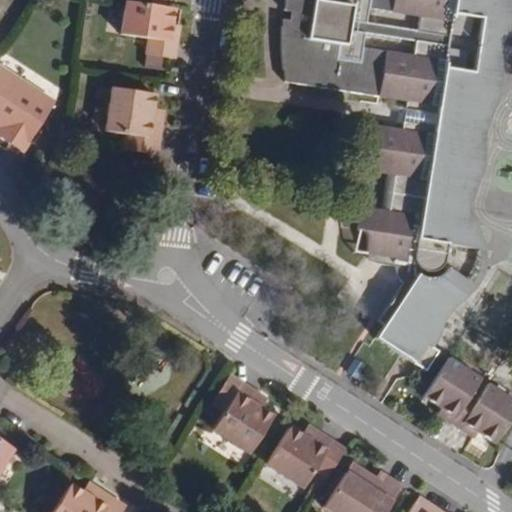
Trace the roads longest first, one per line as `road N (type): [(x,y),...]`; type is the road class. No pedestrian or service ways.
road 1 (residential): [(164,294),(501,511)]
road 2 (residential): [(205,0),(164,294)]
road 3 (residential): [(165,511),(0,405)]
road 4 (residential): [(54,225),(164,294)]
